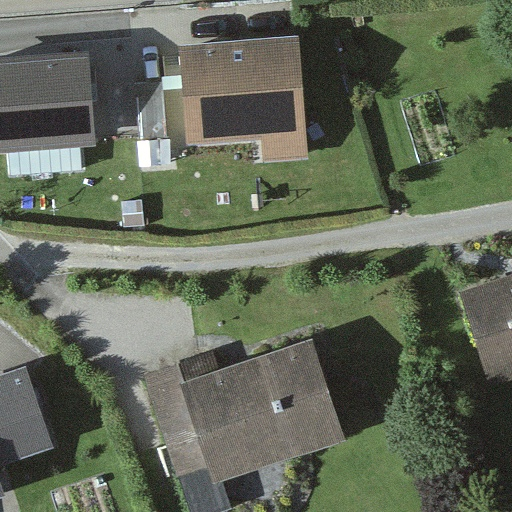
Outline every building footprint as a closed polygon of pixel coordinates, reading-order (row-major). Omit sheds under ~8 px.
[(300,33),(182,35),(188,140),(262,130),(263,154),(305,151),(300,33)] [(91,37),(0,46),(0,140),(99,134),(91,37)] [(511,271),(463,286),(490,378),(511,371),(511,271)] [(186,362),(147,374),(191,511),(218,511),(224,510),(211,470),(329,433),(301,344),(191,379),(186,362)] [(0,457),(47,442),(24,371),(0,378),(0,457)]
